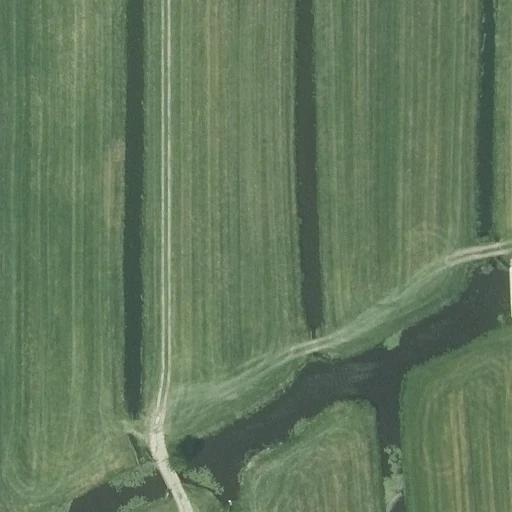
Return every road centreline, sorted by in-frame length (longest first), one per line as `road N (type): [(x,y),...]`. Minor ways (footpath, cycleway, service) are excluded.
road 1 (track): [(511,247),(454,262),(383,324),(290,354),(157,435),(94,424)]
road 2 (track): [(169,0),(160,454)]
